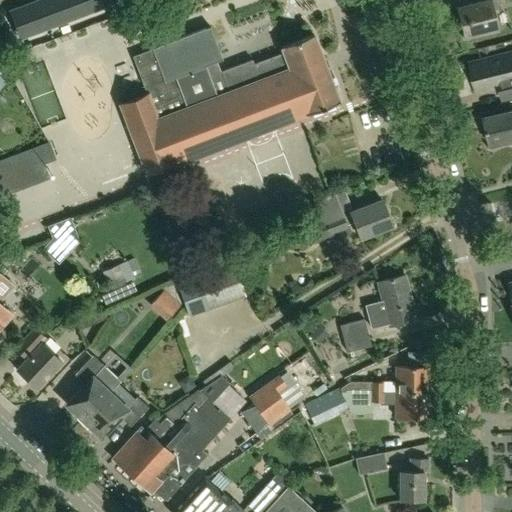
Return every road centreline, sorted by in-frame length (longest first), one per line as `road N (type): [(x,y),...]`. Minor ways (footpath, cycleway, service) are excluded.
road 1 (residential): [(472,511),(471,310),(452,224)]
road 2 (residential): [(452,224),(398,0)]
